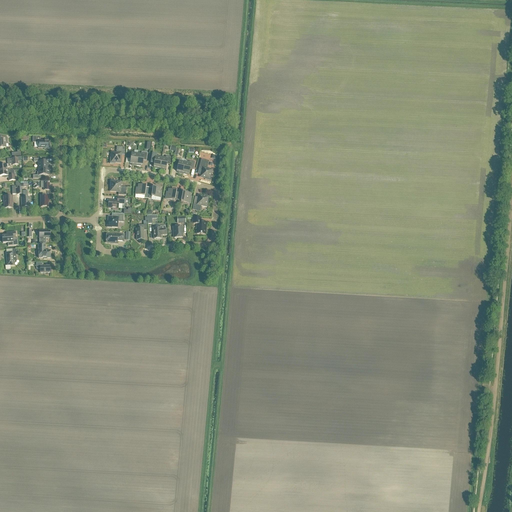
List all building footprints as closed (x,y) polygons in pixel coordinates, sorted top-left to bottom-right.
[(44,149),(50,149),(50,146),(49,146),(49,141),(40,141),(40,137),(33,137),(33,143),(38,143),(38,149),(44,149)] [(110,158),(110,164),(115,164),(115,163),(120,164),(121,156),(124,156),(125,148),(117,148),(116,154),(111,154),(111,158),(110,158)] [(128,158),(131,158),(130,165),(132,165),(132,166),(136,167),(138,155),(134,155),(134,152),(129,151),(128,158)] [(138,155),(136,167),(140,167),(141,166),(142,166),(143,160),(146,160),(147,154),(142,153),(141,156),(138,155)] [(151,161),(155,162),(154,168),(155,168),(155,169),(159,170),(161,159),(158,158),(158,155),(153,154),(151,161)] [(161,159),(159,170),(164,171),(164,170),(166,170),(167,164),(170,165),(171,158),(166,157),(165,160),(161,159)] [(41,159),(34,159),(34,163),(38,163),(38,169),(50,169),(50,166),(49,166),(49,162),(41,162),(41,159)] [(178,173),(178,174),(182,175),(185,164),(181,163),(182,160),(176,159),(175,165),(178,166),(177,172),(178,173)] [(210,176),(212,171),(207,170),(209,162),(201,160),(199,169),(202,170),(200,178),(205,179),(205,180),(210,182),(212,176),(210,176)] [(185,164),(182,175),(187,176),(187,175),(189,175),(190,169),(193,170),(195,163),(189,162),(188,165),(185,164)] [(50,169),(38,169),(38,173),(37,173),(37,176),(33,176),(33,179),(41,179),(41,176),(49,176),(49,173),(50,173),(50,169)] [(7,171),(0,171),(0,177),(5,177),(5,179),(8,178),(9,182),(15,181),(15,176),(11,176),(10,171),(7,171)] [(111,192),(118,192),(118,196),(126,197),(126,188),(120,188),(121,183),(116,183),(116,182),(110,181),(110,187),(111,187),(111,192)] [(136,189),(135,195),(144,197),(144,199),(148,199),(149,188),(146,188),(146,187),(138,186),(138,189),(136,189)] [(160,192),(160,189),(153,188),(152,189),(149,188),(148,199),(151,200),(152,198),(161,199),(162,192),(160,192)] [(179,193),(176,193),(176,192),(169,190),(168,193),(166,193),(165,200),(174,201),(175,200),(178,201),(179,193)] [(181,201),(181,203),(190,204),(192,198),(190,197),(190,194),(183,193),(183,194),(179,193),(178,201),(181,201)] [(49,201),(49,196),(40,197),(40,208),(48,208),(48,201),(49,201)] [(194,203),(192,211),(200,212),(201,206),(206,207),(207,203),(208,203),(209,197),(204,196),(204,197),(199,196),(197,204),(194,203)] [(12,197),(3,197),(3,200),(4,200),(4,209),(12,209),(12,202),(13,202),(12,197)] [(30,198),(21,199),(22,208),(30,208),(30,198)] [(113,209),(113,211),(118,211),(118,205),(119,204),(124,205),(124,198),(117,198),(117,202),(109,201),(108,209),(113,209)] [(107,222),(107,228),(112,228),(117,228),(118,223),(123,223),(124,215),(112,214),(112,218),(108,218),(108,222),(107,222)] [(152,219),(157,219),(157,216),(147,216),(147,224),(152,224),(152,219)] [(196,235),(200,235),(201,235),(205,235),(206,223),(200,223),(201,219),(193,218),(193,225),(197,225),(196,235)] [(143,223),(143,226),(139,226),(139,230),(136,230),(137,241),(144,241),(144,231),(147,231),(146,223),(143,223)] [(183,227),(174,228),(174,239),(182,238),(182,232),(183,232),(183,227)] [(161,230),(161,229),(153,229),(154,240),(161,239),(161,236),(167,236),(166,229),(161,230)] [(46,244),(46,239),(50,239),(50,232),(39,232),(39,244),(46,244)] [(8,233),(8,237),(2,237),(3,244),(8,243),(8,247),(13,247),(13,243),(13,239),(16,238),(15,233),(8,233)] [(106,243),(113,244),(113,245),(117,245),(118,241),(124,242),(124,235),(118,235),(118,236),(106,235),(106,243)] [(45,251),(45,245),(38,245),(38,251),(39,251),(39,259),(44,259),(44,260),(47,260),(47,259),(50,259),(50,251),(45,251)] [(12,253),(6,253),(7,266),(11,266),(11,267),(14,266),(14,261),(13,261),(13,256),(16,256),(15,249),(12,250),(12,253)] [(42,264),(36,264),(36,270),(40,270),(40,274),(50,274),(50,267),(42,267),(42,264)]
